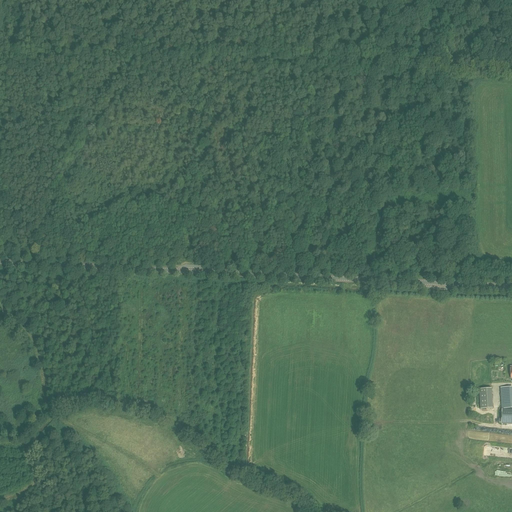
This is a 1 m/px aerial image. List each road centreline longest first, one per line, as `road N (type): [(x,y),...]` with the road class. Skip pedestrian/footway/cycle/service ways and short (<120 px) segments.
road 1 (secondary): [(0,262),(511,288)]
road 2 (track): [(511,71),(0,47)]
road 3 (track): [(0,499),(37,479),(24,444),(53,416),(162,478)]
road 4 (track): [(53,416),(32,335),(0,299)]
